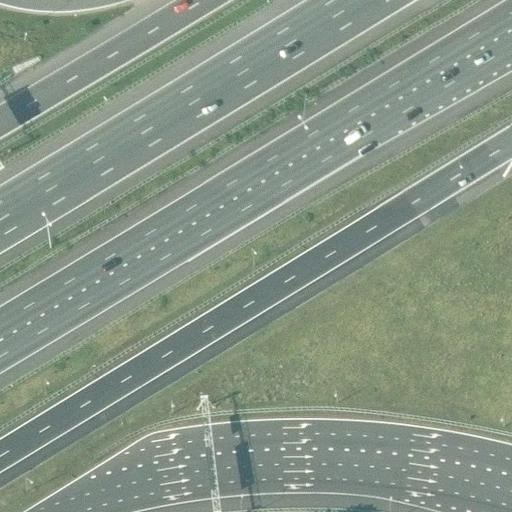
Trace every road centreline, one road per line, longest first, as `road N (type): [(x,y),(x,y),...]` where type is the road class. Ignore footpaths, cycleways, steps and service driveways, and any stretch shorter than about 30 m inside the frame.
road 1 (motorway): [(0,455),(511,142)]
road 2 (motorway): [(0,341),(511,36)]
road 3 (motorway): [(54,511),(184,463),(252,453),(325,451),(511,487)]
road 4 (motorway): [(359,0),(0,217)]
road 5 (motorway): [(201,0),(0,120)]
